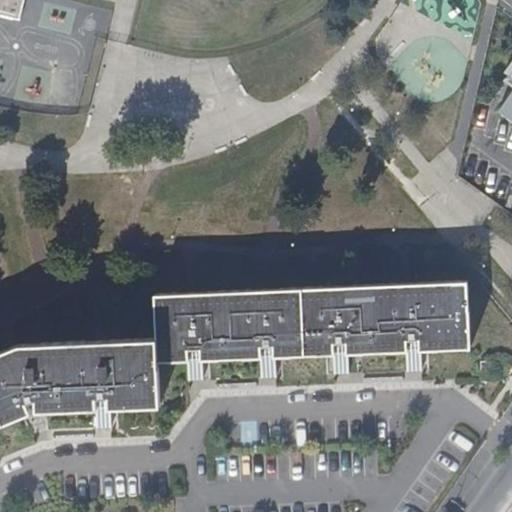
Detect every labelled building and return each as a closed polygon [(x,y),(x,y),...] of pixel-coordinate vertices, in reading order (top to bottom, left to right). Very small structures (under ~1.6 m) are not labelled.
[(0,0),(0,13),(20,18),(23,0),(0,0)] [(511,62),(506,71),(511,75),(511,94),(502,109),(511,115),(511,62)] [(334,352),(334,342),(347,341),(348,352),(407,349),(406,338),(420,338),(420,348),(470,346),(467,279),(302,287),(304,354),(334,352)] [(275,355),(304,354),(302,287),(155,294),(156,337),(157,360),(189,359),(188,349),(201,348),(202,358),(261,355),(260,345),(274,344),(275,355)] [(18,344),(0,351),(0,416),(3,422),(27,412),(40,409),(96,407),(109,406),(159,404),(157,360),(156,337),(18,344)] [(420,338),(406,338),(407,349),(407,359),(421,358),(420,348),(420,338)] [(334,342),(334,352),(334,363),(348,362),(348,352),(347,341),(334,342)] [(260,345),(261,355),(262,366),(275,366),(275,355),(274,344),(260,345)] [(201,348),(188,349),(189,359),(189,369),(203,368),(202,358),(201,348)] [(494,358),(478,359),(479,380),(494,380),(494,358)] [(109,406),(96,407),(97,428),(111,427),(109,406)] [(40,409),(27,412),(33,428),(39,427),(40,409)]
